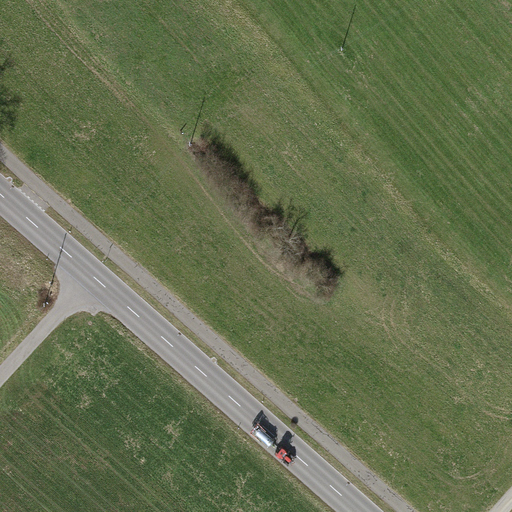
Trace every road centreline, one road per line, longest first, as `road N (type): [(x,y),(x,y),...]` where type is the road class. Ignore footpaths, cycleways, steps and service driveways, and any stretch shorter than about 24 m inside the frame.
road 1 (tertiary): [(362,511),(0,187)]
road 2 (track): [(93,270),(0,377)]
